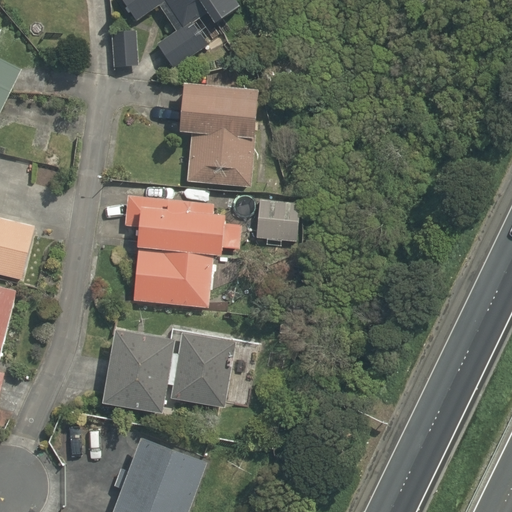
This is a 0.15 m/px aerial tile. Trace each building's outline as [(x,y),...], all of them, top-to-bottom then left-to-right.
[(232,3),(230,0),(118,0),(133,22),(156,7),(170,28),(150,41),(169,69),(206,45),(195,27),(232,3)] [(134,66),(136,31),(115,30),(114,65),(134,66)] [(0,109),(21,68),(0,56),(0,109)] [(249,183),(254,84),(178,81),(175,132),(190,133),(187,179),(249,183)] [(241,203),(127,190),(123,226),(135,228),(127,302),(207,311),(213,253),(235,256),(241,203)] [(299,199),(257,197),(255,236),(297,238),(299,199)] [(0,271),(22,276),(32,231),(0,223),(0,271)] [(0,339),(16,288),(0,282),(0,339)] [(239,339),(111,322),(100,403),(162,411),(165,394),(230,403),(239,339)] [(182,511),(201,461),(134,436),(105,511),(182,511)]
